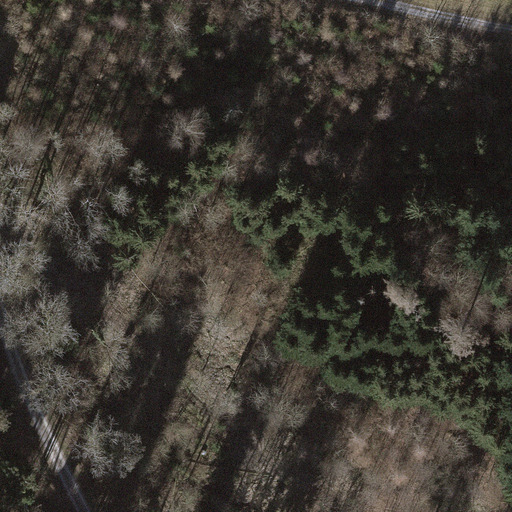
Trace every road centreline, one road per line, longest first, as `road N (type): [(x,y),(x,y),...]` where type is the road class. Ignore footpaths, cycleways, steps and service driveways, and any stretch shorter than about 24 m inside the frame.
road 1 (track): [(85,511),(0,316)]
road 2 (track): [(372,0),(511,30)]
